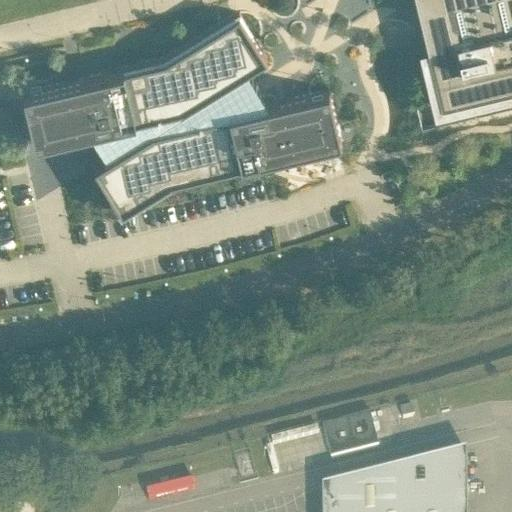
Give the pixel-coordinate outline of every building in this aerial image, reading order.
[(511,0),(416,0),(418,5),(421,17),(424,28),(442,103),(443,102),(443,104),(511,87),(511,0)] [(165,57),(24,90),(36,142),(90,129),(108,157),(94,165),(122,210),(172,179),(273,155),(277,154),(279,163),(277,164),(278,166),(323,155),(323,153),(321,154),(319,144),(341,139),(329,88),(308,93),(297,95),(277,100),(269,102),(264,95),(261,89),(248,68),(250,66),(267,56),(263,49),(258,41),(239,11),(165,57)] [(412,407),(400,410),(403,420),(414,417),(412,407)] [(331,459),(378,447),(370,414),(323,426),(331,459)] [(322,511),(466,511),(466,454),(322,490),(322,511)]
